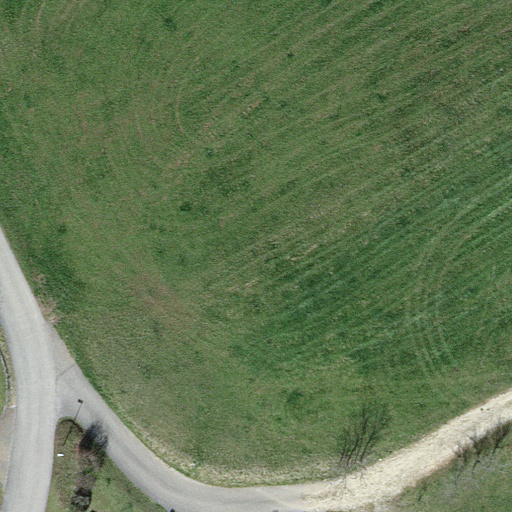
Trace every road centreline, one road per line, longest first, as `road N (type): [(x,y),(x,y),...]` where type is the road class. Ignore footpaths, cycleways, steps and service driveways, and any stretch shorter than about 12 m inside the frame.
road 1 (residential): [(47,375),(187,503),(302,504)]
road 2 (track): [(302,504),(511,407)]
road 3 (residential): [(47,375),(28,511)]
